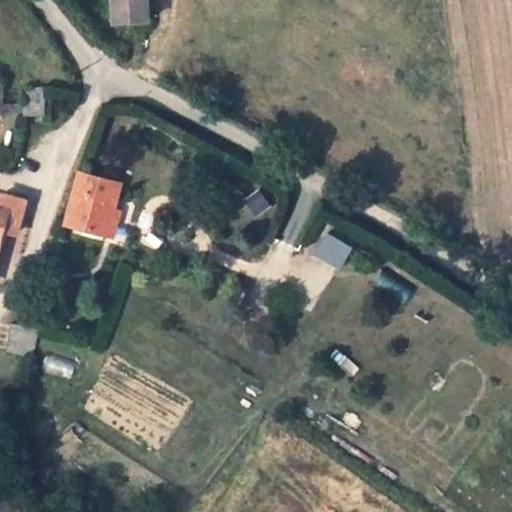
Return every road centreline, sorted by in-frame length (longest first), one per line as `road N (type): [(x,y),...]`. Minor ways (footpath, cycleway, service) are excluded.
road 1 (unclassified): [(40,0),(107,75),(412,234)]
road 2 (track): [(107,75),(24,283),(0,305)]
road 3 (track): [(412,234),(511,302)]
